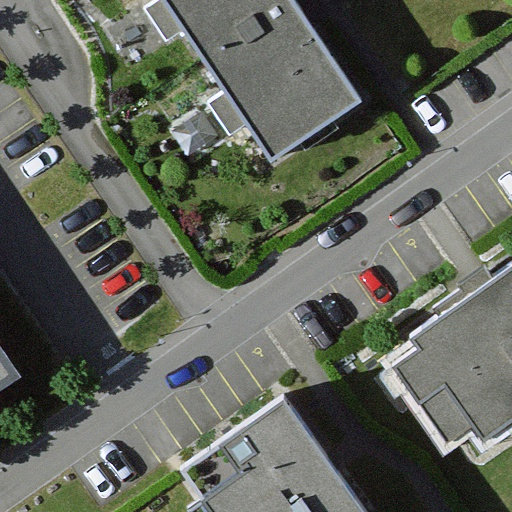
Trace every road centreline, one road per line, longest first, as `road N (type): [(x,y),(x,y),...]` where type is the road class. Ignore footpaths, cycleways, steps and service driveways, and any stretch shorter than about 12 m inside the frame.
road 1 (residential): [(0,10),(218,327)]
road 2 (residential): [(511,121),(218,327)]
road 3 (residential): [(218,327),(0,482)]
